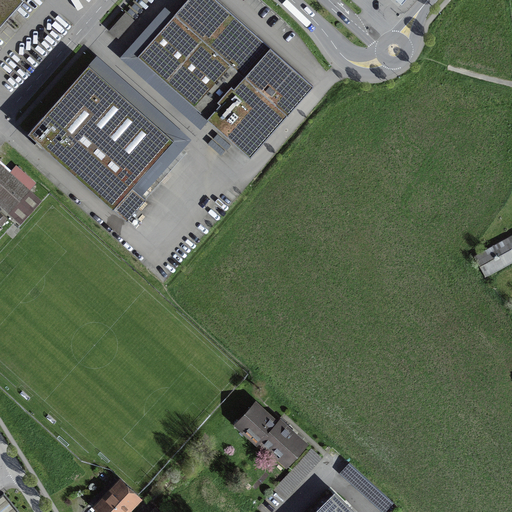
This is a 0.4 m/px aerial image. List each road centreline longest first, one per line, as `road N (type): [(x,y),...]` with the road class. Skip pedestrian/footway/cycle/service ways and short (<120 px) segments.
road 1 (unclassified): [(2,117),(106,0)]
road 2 (unclassified): [(291,0),(350,62),(383,58)]
